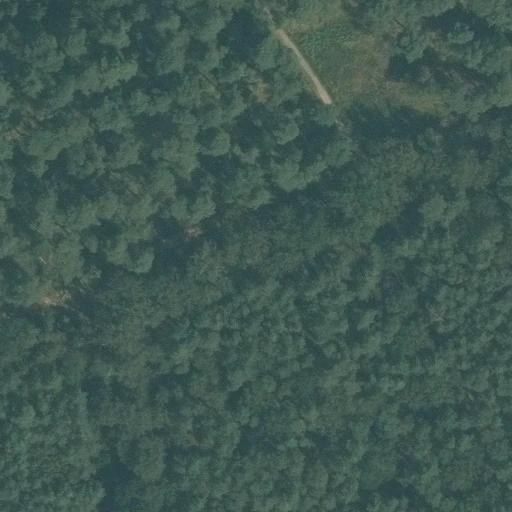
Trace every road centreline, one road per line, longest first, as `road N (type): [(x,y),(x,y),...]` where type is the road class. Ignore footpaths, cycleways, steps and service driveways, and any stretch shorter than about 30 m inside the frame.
road 1 (unknown): [(504,511),(353,135),(264,0)]
road 2 (track): [(0,295),(353,135),(511,78)]
road 3 (track): [(60,267),(169,511)]
